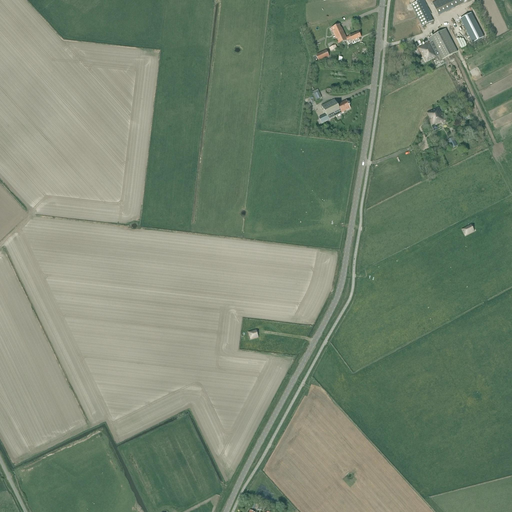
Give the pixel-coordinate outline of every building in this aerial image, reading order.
[(422,27),(434,21),(422,0),(421,0),(411,5),(422,27)] [(462,0),(447,0),(434,7),(438,15),(464,2),(462,0)] [(471,14),(460,20),(473,44),(484,38),(471,14)] [(336,26),(339,32),(342,39),(337,41),(339,45),(351,38),(353,41),(361,37),(359,32),(346,38),(340,24),(336,26)] [(334,35),(339,32),(336,26),(331,29),(334,35)] [(431,38),(441,56),(441,55),(443,60),(457,53),(445,30),(431,37),(431,38)] [(339,32),(334,35),(337,41),(342,39),(339,32)] [(430,43),(426,45),(425,44),(418,48),(426,63),(441,56),(431,38),(428,39),(430,43)] [(316,55),(319,62),(321,61),(329,57),(326,50),(317,54),(316,55)] [(312,87),(309,89),(311,94),(313,93),(316,100),(322,98),(318,89),(312,92),(312,91),(314,90),(312,87)] [(341,113),(338,106),(335,100),(322,106),(326,115),(319,118),(322,124),(342,114),(341,113)] [(346,101),(338,106),(341,113),(350,109),(346,101)] [(439,108),(427,113),(429,119),(431,125),(435,124),(435,125),(441,123),(443,123),(445,122),(442,113),(441,114),(439,108)] [(453,137),(447,141),(452,149),(458,145),(453,137)] [(471,226),(462,231),(466,238),(475,233),(471,226)] [(256,330),(248,332),(250,340),(258,338),(256,330)]
